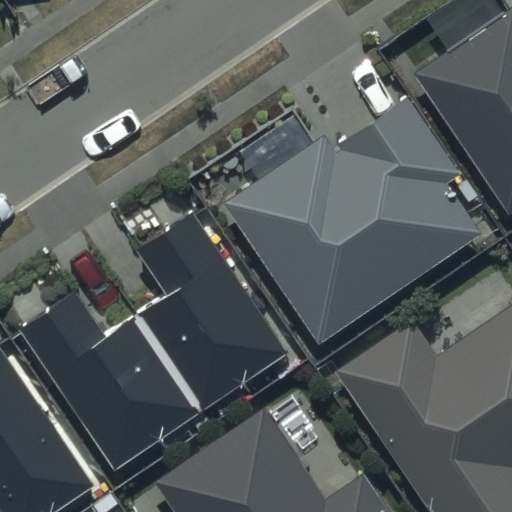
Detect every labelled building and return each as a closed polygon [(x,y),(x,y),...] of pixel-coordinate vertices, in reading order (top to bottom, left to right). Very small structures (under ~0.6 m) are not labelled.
[(511,8),(414,74),(510,214),(511,212),(511,8)] [(322,137),(224,203),(320,343),(481,235),(446,184),(460,174),(409,99),(332,151),(322,137)] [(74,292),(19,330),(115,470),(286,354),(191,215),(136,252),(165,294),(104,335),(74,292)] [(511,511),(511,302),(438,355),(412,318),(333,373),(430,511),(511,511)] [(0,511),(59,511),(95,487),(0,349),(0,511)] [(266,405),(154,481),(175,511),(393,511),(364,468),(326,494),(266,405)]
